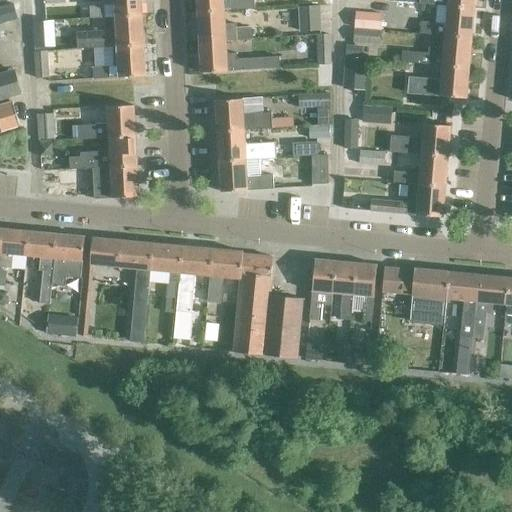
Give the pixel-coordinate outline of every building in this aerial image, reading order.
[(87,8),(87,10),(88,20),(114,19),(141,17),(139,0),(112,0),(113,6),(102,7),(102,8),(87,8)] [(243,0),(195,0),(196,13),(223,11),(254,10),(253,0),(243,1),(243,0)] [(421,0),(421,4),(421,6),(435,7),(447,8),(447,6),(474,8),(475,0),(421,0)] [(10,4),(0,7),(0,23),(15,19),(10,4)] [(420,24),(419,35),(444,37),(472,39),(474,8),(447,6),(447,8),(435,7),(433,25),(420,24)] [(299,32),(320,31),(319,7),(298,8),(299,32)] [(224,24),(223,11),(196,13),(198,43),(225,41),(250,40),(250,28),(235,29),(235,24),(224,24)] [(380,31),(381,16),(356,14),(355,29),(380,31)] [(74,34),(75,51),(115,49),(142,47),(141,17),(114,19),(114,32),(74,34)] [(52,23),(31,24),(33,49),(53,48),(52,23)] [(378,46),(379,33),(355,31),(354,44),(378,46)] [(316,36),(316,66),(328,66),(327,36),(316,36)] [(402,52),(401,64),(418,65),(441,67),(469,68),(472,39),(444,37),(443,49),(428,48),(427,54),(402,52)] [(225,41),(198,43),(200,74),(280,69),(279,57),(237,60),(237,54),(225,54),(225,41)] [(345,45),(344,58),(360,59),(361,46),(345,45)] [(142,47),(115,49),(116,65),(107,65),(107,67),(92,68),(92,79),(108,79),(108,78),(117,77),(117,79),(144,77),(142,47)] [(34,80),(47,79),(45,54),(32,55),(34,80)] [(345,60),(343,89),(365,90),(367,61),(345,60)] [(408,79),(407,95),(453,98),(467,99),(469,68),(441,67),(440,82),(408,79)] [(0,100),(19,96),(13,71),(0,74),(0,84),(1,87),(0,86),(0,100)] [(329,95),(297,96),(297,110),(329,109),(329,95)] [(241,101),(215,102),(216,133),(243,131),(271,130),(270,120),(270,114),(262,115),(261,99),(241,101)] [(0,131),(18,126),(11,103),(0,106),(0,131)] [(107,140),(134,138),(133,107),(106,108),(107,126),(75,128),(75,141),(107,140)] [(364,107),(362,123),(374,123),(375,107),(364,107)] [(50,140),(53,140),(52,115),(36,116),(37,141),(50,140)] [(291,119),(270,120),(271,130),(292,129),(291,119)] [(355,150),(356,122),(344,121),(343,150),(355,150)] [(400,154),(420,156),(448,158),(451,127),(423,125),(422,140),(390,137),(388,153),(400,154)] [(329,139),(329,127),(329,126),(307,127),(308,141),(329,139)] [(243,131),(216,133),(218,163),(257,161),(270,160),(275,160),(274,143),(269,143),(244,144),(243,131)] [(134,138),(107,140),(108,153),(79,155),(79,159),(68,159),(68,172),(83,171),(88,170),(136,168),(134,138)] [(50,140),(37,141),(38,156),(51,156),(50,140)] [(317,145),(305,145),(306,157),(318,157),(317,145)] [(383,167),(384,154),(359,152),(358,165),(383,167)] [(448,158),(420,156),(419,171),(409,170),(409,174),(394,172),(392,183),(417,186),(446,188),(448,158)] [(326,186),(326,157),(309,158),(310,186),(326,186)] [(257,161),(218,163),(220,193),(246,192),(245,191),(272,190),(271,176),(258,177),(257,161)] [(136,168),(91,170),(93,201),(137,198),(136,168)] [(58,185),(82,184),(81,172),(57,174),(58,185)] [(369,201),(368,212),(404,215),(414,216),(443,219),(446,188),(417,186),(409,185),(407,204),(405,204),(405,205),(369,201)] [(26,257),(28,233),(0,230),(0,231),(0,287),(5,288),(6,270),(25,271),(26,257)] [(55,235),(28,233),(26,257),(38,258),(37,272),(41,272),(38,305),(48,305),(50,285),(50,281),(52,267),(52,259),(55,235)] [(50,281),(50,285),(63,286),(64,278),(80,279),(84,240),(84,238),(56,235),(55,235),(52,259),(52,267),(50,281)] [(149,272),(152,245),(120,242),(120,244),(90,241),(88,265),(118,267),(118,268),(136,270),(129,343),(143,344),(149,272)] [(152,245),(149,272),(169,274),(166,299),(177,300),(182,248),(152,245)] [(192,314),(195,276),(209,278),(211,250),(182,248),(177,300),(176,312),(173,340),(189,341),(192,314)] [(209,278),(207,302),(217,303),(220,279),(239,280),(240,275),(241,255),(241,253),(211,250),(209,278)] [(271,258),(241,255),(240,275),(269,277),(271,258)] [(313,260),(310,321),(321,321),(322,305),(331,306),(332,297),(332,296),(335,262),(313,260)] [(335,262),(332,296),(342,296),(340,322),(350,322),(351,323),(351,313),(352,297),(355,264),(335,262)] [(352,297),(351,313),(363,314),(363,322),(370,323),(372,323),(374,268),(374,266),(355,264),(352,297)] [(382,269),(381,292),(411,295),(414,271),(382,269)] [(411,295),(408,322),(419,323),(443,325),(445,310),(446,299),(448,273),(414,269),(414,271),(411,295)] [(448,273),(446,299),(464,301),(462,311),(460,337),(472,338),(473,328),(478,276),(448,273)] [(240,275),(239,280),(231,354),(295,360),(301,300),(269,297),(271,277),(269,277),(240,275)] [(473,328),(472,338),(483,339),(484,329),(486,314),(491,315),(492,304),(505,305),(508,278),(478,276),(473,328)] [(58,316),(56,336),(74,338),(76,318),(58,316)] [(205,323),(204,340),(215,341),(217,325),(205,323)] [(348,344),(339,343),(337,364),(346,364),(347,348),(348,344)] [(347,348),(346,364),(357,365),(359,349),(347,348)] [(368,350),(359,349),(357,365),(366,366),(368,350)] [(306,351),(305,361),(317,362),(318,352),(306,351)] [(470,358),(469,372),(479,373),(480,359),(470,358)] [(457,362),(456,374),(468,375),(469,363),(457,362)]
